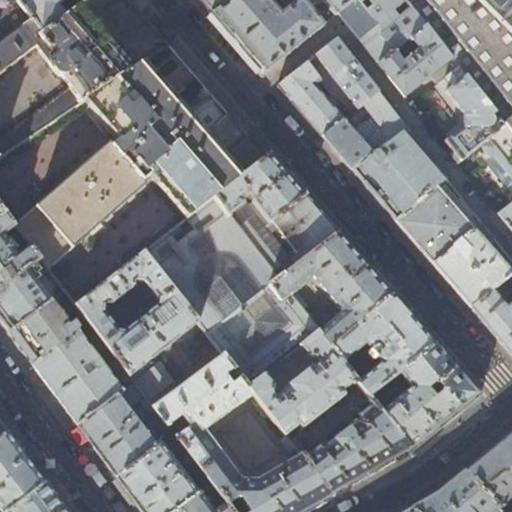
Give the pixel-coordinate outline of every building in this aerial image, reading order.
[(0,0),(0,43),(29,22),(16,4),(12,0),(0,0)] [(29,22),(0,43),(0,160),(84,103),(168,46),(137,9),(130,1),(128,0),(111,0),(85,18),(76,8),(39,35),(29,22)] [(19,0),(16,4),(29,22),(39,35),(76,8),(87,0),(19,0)] [(201,0),(213,13),(232,0),(201,0)] [(269,0),(232,0),(213,13),(238,43),(264,73),(322,26),(300,0),(297,0),(280,13),(269,0)] [(323,0),(335,14),(336,13),(353,0),(323,0)] [(402,0),(353,0),(336,13),(356,38),(377,65),(396,50),(392,44),(398,39),(403,45),(410,39),(424,27),(411,10),(399,20),(396,16),(392,19),(394,23),(383,33),(376,25),(404,1),(402,0)] [(511,0),(402,0),(404,1),(411,10),(424,27),(456,68),(503,127),(511,138),(511,0)] [(424,27),(410,39),(419,51),(402,64),(396,57),(401,53),(398,48),(396,50),(377,65),(403,98),(429,77),(435,84),(456,68),(424,27)] [(314,56),(357,110),(378,94),(335,40),(314,56)] [(196,79),(168,46),(84,103),(118,142),(149,178),(186,220),(265,159),(227,114),(204,134),(173,98),(196,79)] [(321,137),(321,138),(344,120),(314,86),(321,80),(306,63),(276,86),(298,112),(320,137),(321,137)] [(456,68),(435,84),(448,101),(462,118),(462,126),(443,142),(451,152),(448,155),(456,164),(473,151),(478,146),(503,127),(456,68)] [(351,172),(405,129),(378,94),(357,110),(344,120),(321,138),(336,155),(351,172)] [(511,138),(503,127),(478,146),(488,159),(492,156),(511,181),(508,184),(511,189),(511,138)] [(405,129),(351,172),(373,197),(394,222),(434,188),(439,184),(444,180),(434,166),(430,168),(406,137),(409,134),(405,129)] [(142,184),(149,178),(118,142),(111,149),(108,146),(14,228),(15,229),(29,248),(39,261),(47,271),(145,187),(142,184)] [(473,151),(456,164),(465,176),(482,163),(473,151)] [(270,155),(265,159),(186,220),(143,254),(198,324),(207,336),(269,288),(295,267),(291,263),(264,230),(248,209),(252,206),(248,202),(249,201),(247,198),(251,195),(254,199),(252,204),(270,225),(272,223),(305,195),(287,175),(270,155)] [(490,171),(472,184),(496,216),(511,203),(511,193),(499,177),(490,171)] [(439,184),(434,188),(444,199),(449,195),(439,184)] [(434,188),(394,222),(412,243),(451,287),(470,309),(511,275),(469,228),(462,220),(471,214),(471,213),(458,196),(457,197),(448,204),(444,199),(434,188)] [(320,212),(305,195),(272,223),(298,256),(292,262),(292,263),(291,263),(295,267),(338,233),(320,212)] [(511,203),(496,216),(511,236),(511,203)] [(462,220),(469,228),(477,221),(471,214),(462,220)] [(14,228),(4,215),(0,217),(0,289),(26,270),(39,261),(29,248),(17,257),(15,254),(15,253),(16,253),(17,252),(16,250),(16,249),(10,242),(9,241),(7,240),(7,241),(6,241),(5,241),(2,238),(15,229),(14,228)] [(362,261),(338,233),(295,267),(269,288),(280,304),(289,297),(290,298),(291,297),(303,312),(308,308),(296,293),(311,281),(341,314),(318,332),(317,333),(330,350),(392,295),(362,261)] [(210,485),(217,494),(221,499),(230,511),(304,511),(331,496),(302,458),(300,455),(254,481),(241,481),(204,432),(253,395),(247,387),(222,355),(172,393),(171,391),(173,383),(158,363),(150,363),(149,362),(198,324),(143,254),(75,307),(88,324),(94,333),(105,347),(133,385),(144,398),(156,414),(166,427),(180,417),(184,423),(180,426),(183,431),(174,438),(194,464),(198,469),(210,485)] [(50,303),(26,270),(0,289),(0,323),(8,334),(50,303)] [(511,274),(511,275),(470,309),(494,337),(511,357),(511,303),(504,310),(496,300),(507,291),(504,289),(511,282),(511,274)] [(318,332),(303,312),(291,297),(290,298),(289,297),(280,304),(269,288),(207,336),(222,355),(247,387),(264,374),(299,347),(317,333),(318,332)] [(64,293),(50,303),(8,334),(20,351),(31,365),(77,332),(88,324),(75,307),(64,293)] [(399,374),(435,344),(412,318),(392,295),(330,350),(355,381),(368,399),(372,396),(399,374)] [(84,341),(77,332),(31,365),(60,404),(76,426),(122,393),(94,355),(105,347),(94,333),(84,341)] [(330,350),(317,333),(299,347),(309,359),(316,358),(318,362),(274,397),(271,393),(273,386),(264,374),(247,387),(253,395),(284,435),(297,425),(301,429),(343,396),(340,393),(355,381),(330,350)] [(452,364),(435,344),(399,374),(412,388),(403,396),(396,388),(387,396),(393,403),(384,410),(372,396),(368,399),(373,405),(409,452),(411,451),(451,418),(479,395),(452,364)] [(133,385),(122,393),(76,426),(100,458),(115,478),(173,436),(166,427),(156,414),(138,428),(125,411),(130,408),(144,398),(133,385)] [(372,474),(409,452),(373,405),(357,416),(359,421),(320,451),(317,447),(302,458),(331,496),(372,474)] [(511,497),(511,432),(495,447),(463,473),(498,509),(511,497)] [(7,433),(0,438),(0,511),(6,511),(45,483),(27,459),(7,433)] [(174,438),(173,436),(115,478),(136,506),(140,511),(173,511),(210,485),(198,469),(187,482),(177,468),(184,462),(188,467),(194,464),(174,438)] [(280,441),(290,453),(295,450),(285,437),(280,441)] [(500,511),(498,509),(463,473),(445,487),(436,494),(410,509),(413,511),(500,511)] [(45,483),(6,511),(66,511),(65,510),(45,483)] [(212,497),(217,494),(210,485),(173,511),(230,511),(221,499),(216,502),(221,509),(216,511),(211,511),(206,505),(211,502),(212,497)]
